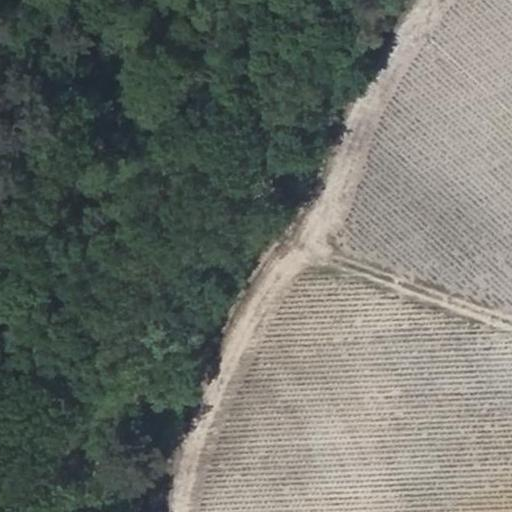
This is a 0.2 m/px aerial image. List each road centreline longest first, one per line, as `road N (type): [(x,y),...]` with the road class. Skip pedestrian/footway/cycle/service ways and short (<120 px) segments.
road 1 (track): [(183,511),(190,455),(230,357),(329,197),(382,69),(431,0)]
road 2 (track): [(511,323),(302,246)]
